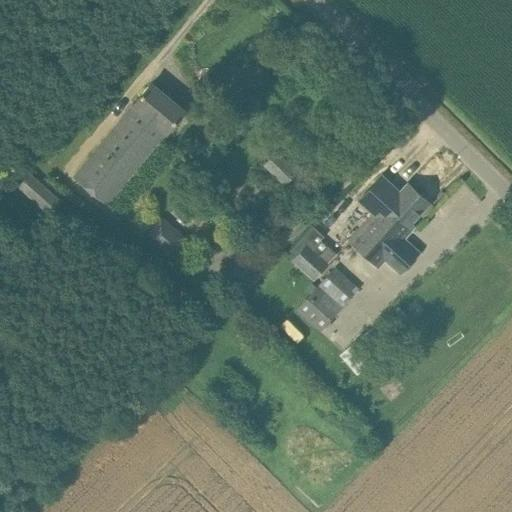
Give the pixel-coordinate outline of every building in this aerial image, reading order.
[(107,202),(166,132),(167,132),(185,111),(151,83),(133,105),(74,175),(107,202)] [(298,168),(277,148),(263,161),(285,182),(298,168)] [(18,186),(49,213),(61,200),(30,172),(18,186)] [(381,174),(358,199),(374,213),(368,218),(375,224),(381,218),(387,223),(395,214),(408,227),(412,223),(430,204),(408,182),(399,191),(381,174)] [(338,244),(361,219),(352,211),(329,236),(338,244)] [(368,218),(350,239),(379,266),(384,261),(399,274),(419,252),(404,239),(415,226),(412,223),(408,227),(395,214),(387,223),(381,218),(375,224),(368,218)] [(160,217),(145,234),(171,257),(186,240),(160,217)] [(320,256),(328,246),(321,240),(325,236),(314,226),(287,254),(314,280),(329,264),(329,263),(320,256)] [(329,245),(328,246),(320,256),(329,263),(338,252),(329,245)] [(237,299),(263,274),(262,273),(271,265),(263,256),(254,264),(247,257),(222,283),(237,299)] [(335,267),(296,309),(321,331),(344,306),(356,293),(359,289),(335,267)]
